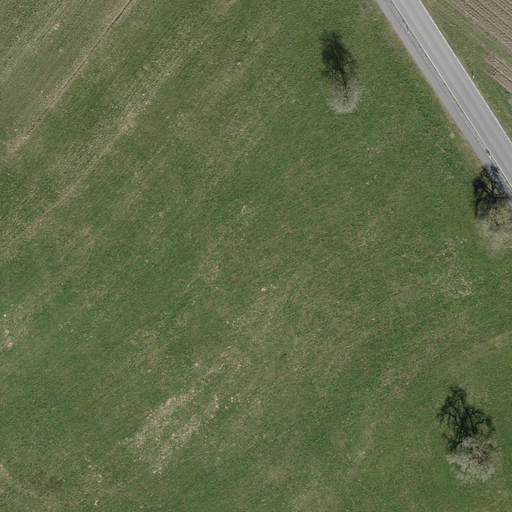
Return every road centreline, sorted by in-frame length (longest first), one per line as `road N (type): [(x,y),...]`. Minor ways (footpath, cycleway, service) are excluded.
road 1 (track): [(511,333),(213,511)]
road 2 (tertiary): [(406,0),(511,166)]
